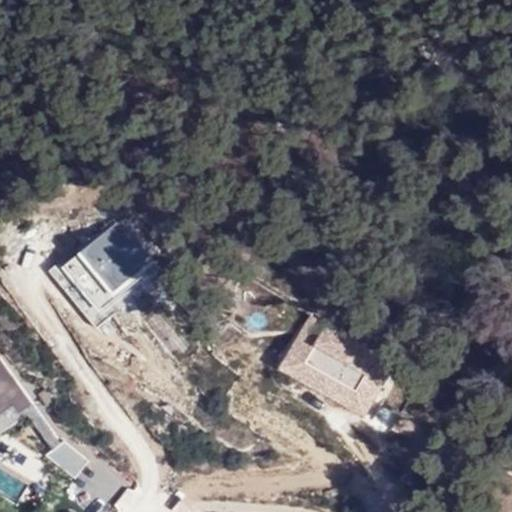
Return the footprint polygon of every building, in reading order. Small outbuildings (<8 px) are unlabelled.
[(125,304),(119,296),(157,269),(121,219),(51,269),(94,327),(125,304)] [(309,312),(277,365),(363,416),(395,363),(309,312)] [(0,430),(33,411),(0,355),(0,430)] [(74,477),(88,460),(63,439),(48,456),(74,477)] [(68,492),(87,511),(103,511),(127,489),(99,461),(68,492)]
